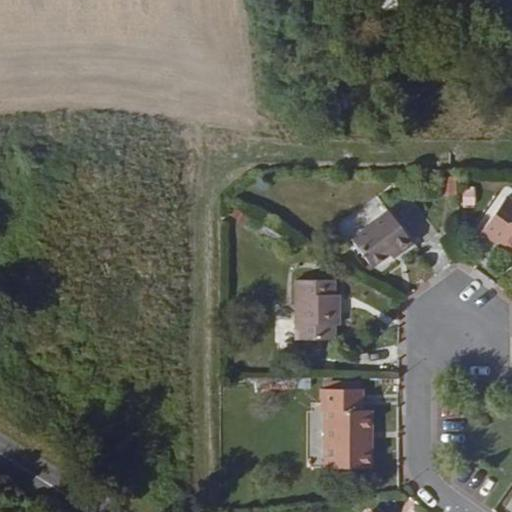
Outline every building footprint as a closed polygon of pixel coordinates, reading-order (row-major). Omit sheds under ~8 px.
[(442,177),(442,196),(457,196),(457,177),(442,177)] [(511,209),(492,241),(509,252),(511,249),(511,250),(511,209)] [(412,261),(426,251),(403,220),(365,246),(385,274),(409,258),(412,261)] [(348,316),(348,307),(348,292),(311,293),(312,351),(349,350),(349,336),(355,336),(354,316),(348,316)] [(386,421),(378,421),(378,401),(340,402),(340,422),(343,421),(344,478),(388,477),(386,421)]
